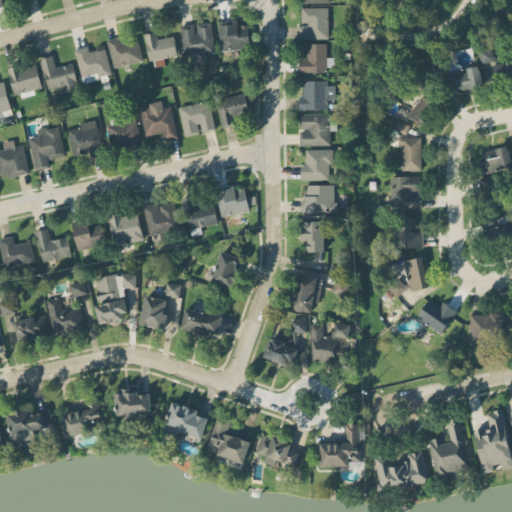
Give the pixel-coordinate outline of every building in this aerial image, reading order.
[(328,38),(328,6),(301,7),(301,23),(298,23),(298,38),(328,38)] [(217,22),(221,51),(250,47),(247,24),(238,25),(237,19),(217,22)] [(180,24),(183,55),(195,54),(196,63),(206,62),(205,52),(214,51),(211,21),(195,23),(180,24)] [(173,35),(157,38),(156,31),(144,33),(149,59),(176,55),(173,35)] [(137,37),(121,40),(120,36),(107,38),(113,66),(142,60),(137,37)] [(327,42),(307,43),(307,58),(298,59),(299,71),(333,70),(333,56),(327,57),(327,42)] [(105,47),(89,51),(87,45),(74,49),(82,81),(111,74),(105,47)] [(495,80),(511,77),(511,59),(496,63),(493,45),(477,48),(480,63),(491,61),(495,80)] [(40,57),(47,89),(60,86),(61,92),(78,88),(72,62),(55,66),(52,55),(40,57)] [(6,67),(15,96),(42,89),(35,65),(21,69),(19,63),(6,67)] [(479,65),(460,67),(459,63),(450,64),(453,89),(481,87),(479,65)] [(327,79),(303,80),(303,96),(299,96),(299,109),(327,108),(327,99),(335,99),(335,84),(327,84),(327,79)] [(0,111),(11,108),(4,80),(0,81),(0,111)] [(234,118),(248,115),(244,93),(216,97),(221,125),(235,123),(234,118)] [(421,123),(436,104),(423,94),(408,113),(421,123)] [(178,106),(184,135),(201,132),(200,131),(215,128),(209,99),(178,106)] [(177,137),(170,105),(163,107),(162,101),(139,106),(145,135),(162,132),(164,140),(177,137)] [(330,112),(298,113),(299,129),(299,144),(330,144),(330,112)] [(108,146),(139,145),(137,117),(110,118),(110,124),(107,124),(108,146)] [(67,129),(72,155),(89,151),(90,158),(103,155),(95,119),(78,122),(79,126),(67,129)] [(406,133),(409,124),(397,120),(393,129),(406,133)] [(64,155),(58,124),(36,128),(38,135),(29,137),(35,170),(49,167),(47,158),(64,155)] [(400,170),(421,169),(421,136),(400,136),(400,170)] [(4,148),(0,148),(0,173),(7,172),(8,177),(28,172),(22,144),(14,146),(13,139),(2,141),(4,148)] [(483,158),(478,159),(479,170),(511,167),(509,146),(482,149),(483,158)] [(300,179),(330,179),(330,149),(305,148),(305,163),(301,163),(300,179)] [(421,207),(420,175),(390,176),(390,207),(421,207)] [(480,177),(481,191),(495,190),(493,175),(480,177)] [(335,183),(306,184),(306,196),(300,196),(300,212),(335,211),(335,183)] [(245,185),(217,188),(219,215),(248,212),(245,185)] [(200,226),(217,222),(213,203),(196,207),(193,195),(182,197),(189,235),(201,233),(200,226)] [(143,205),(149,234),(180,227),(174,201),(158,205),(157,202),(143,205)] [(108,216),(113,240),(128,237),(129,242),(143,239),(137,210),(108,216)] [(423,246),(422,230),(416,231),(416,216),(395,217),(396,247),(423,246)] [(104,244),(101,224),(86,226),(85,218),(72,220),(76,248),(104,244)] [(303,219),(303,239),(307,240),(307,250),(324,251),(325,220),(303,219)] [(70,255),(67,236),(49,239),(47,228),(35,230),(41,260),(70,255)] [(34,260),(29,240),(14,244),(12,235),(0,237),(0,245),(5,267),(34,260)] [(239,256),(220,250),(211,280),(229,286),(239,256)] [(403,259),(407,279),(390,282),(392,293),(429,286),(423,256),(403,259)] [(98,322),(128,316),(124,296),(125,296),(123,288),(137,285),(134,271),(95,278),(99,301),(95,302),(98,322)] [(291,308),(311,311),(314,296),(319,297),(323,277),(297,273),(291,308)] [(350,281),(337,276),(331,291),(345,296),(350,281)] [(87,293),(83,279),(68,283),(72,296),(87,293)] [(179,297),(181,283),(167,281),(165,295),(179,297)] [(139,323),(164,328),(167,314),(163,313),(166,299),(146,294),(139,323)] [(47,299),(53,332),(85,326),(80,305),(62,308),(60,296),(47,299)] [(17,312),(13,297),(0,299),(0,309),(1,315),(17,312)] [(457,310),(443,301),(440,306),(429,298),(417,316),(441,333),(457,310)] [(181,329),(210,335),(211,332),(219,334),(223,315),(185,307),(181,329)] [(470,312),(469,339),(504,339),(504,313),(470,312)] [(16,339),(48,336),(46,315),(14,319),(16,339)] [(265,357),(292,364),(302,331),(304,332),(307,320),(295,316),(289,336),(272,332),(265,357)] [(311,323),(311,359),(345,360),(346,339),(349,339),(350,322),(334,322),(334,336),(322,336),(323,324),(311,323)] [(115,393),(116,415),(151,413),(150,390),(123,392),(115,393)] [(105,428),(100,397),(85,399),(86,409),(62,413),(66,434),(105,428)] [(166,424),(188,430),(186,438),(201,441),(207,417),(197,414),(199,408),(171,401),(166,424)] [(53,433),(50,409),(31,412),(31,408),(7,412),(11,439),(53,433)] [(474,429),(483,472),(495,470),(493,464),(501,462),(502,469),(511,466),(511,457),(502,408),(486,411),(489,426),(474,429)] [(217,454),(245,462),(251,440),(226,432),(231,419),(217,414),(208,445),(218,448),(217,454)] [(447,424),(450,441),(441,442),(440,436),(429,438),(436,479),(459,476),(458,468),(470,466),(463,422),(447,424)] [(320,465),(351,465),(351,466),(361,466),(360,431),(364,431),(364,423),(345,423),(345,442),(320,442),(320,465)] [(279,460),(296,465),(300,450),(290,447),(292,441),(261,432),(256,452),(266,455),(264,461),(277,465),(279,460)] [(374,455),(379,488),(428,482),(423,450),(407,452),(408,462),(389,464),(387,454),(374,455)]
